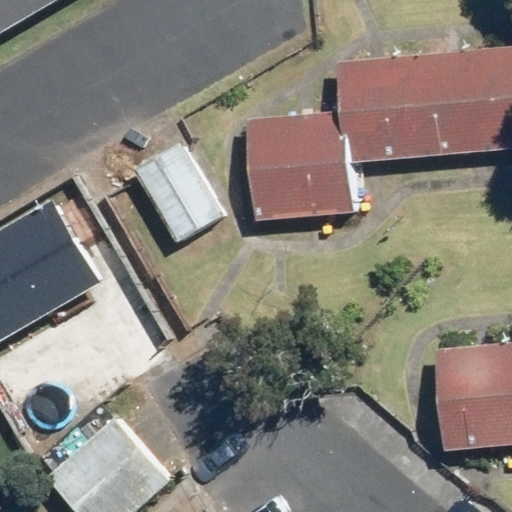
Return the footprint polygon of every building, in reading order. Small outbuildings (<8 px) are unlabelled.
[(0,0),(0,37),(62,0),(0,0)] [(511,53),(337,65),(340,118),(257,120),(259,220),(355,218),(354,161),(511,150),(511,53)] [(186,149),(138,174),(175,245),(223,220),(186,149)] [(0,237),(0,337),(95,285),(53,208),(0,237)] [(511,346),(439,355),(452,454),(511,446),(511,346)] [(39,474),(76,511),(126,511),(163,477),(102,414),(39,474)]
